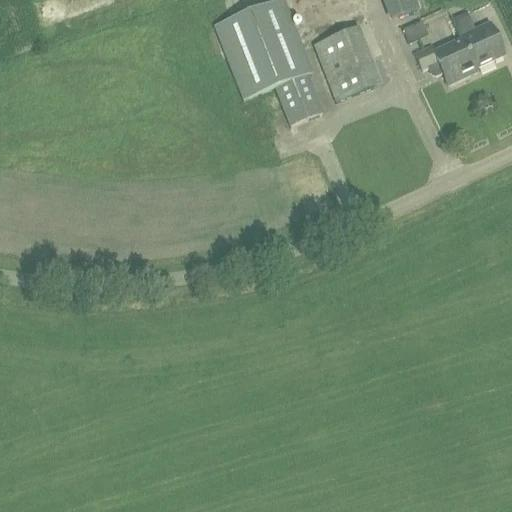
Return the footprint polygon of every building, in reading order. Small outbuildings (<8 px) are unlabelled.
[(385,0),(392,20),(420,10),(416,0),(385,0)] [(323,117),(308,79),(313,77),(284,1),(215,28),(244,103),(276,91),(291,130),(323,117)] [(506,60),(491,27),(477,34),(468,16),(454,23),(452,23),(462,44),(463,43),(478,76),(479,76),(478,73),(506,60)] [(337,106),(375,91),(353,34),(315,49),(337,106)] [(449,89),(478,76),(463,43),(463,44),(435,57),(431,49),(414,56),(422,74),(428,72),(429,76),(439,79),(444,77),(449,89)]
